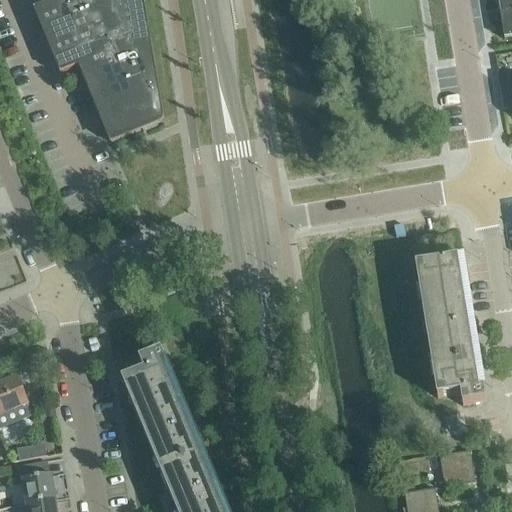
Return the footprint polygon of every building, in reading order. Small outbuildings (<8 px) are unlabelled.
[(163,123),(142,0),(66,0),(35,13),(61,76),(79,69),(110,145),(142,132),(143,134),(158,127),(157,125),(163,123)] [(511,0),(498,0),(501,14),(511,12),(511,0)] [(506,41),(511,40),(511,12),(501,14),(506,41)] [(461,396),(463,408),(486,404),(484,391),(479,392),(458,263),(463,262),(463,261),(416,268),(438,400),(461,396)] [(221,511),(162,368),(166,366),(161,354),(139,363),(144,374),(122,383),(175,511),(221,511)] [(0,418),(27,407),(16,381),(0,387),(0,418)] [(54,407),(44,409),(46,419),(47,424),(56,423),(56,418),(54,407)] [(464,433),(451,435),(453,445),(465,443),(464,433)] [(45,447),(18,451),(20,463),(47,458),(45,447)] [(439,459),(444,491),(476,486),(471,454),(439,459)] [(52,478),(50,478),(48,464),(20,469),(26,508),(57,504),(52,478)] [(411,493),(409,482),(399,483),(401,495),(411,493)] [(438,511),(436,492),(404,497),(406,511),(438,511)]
